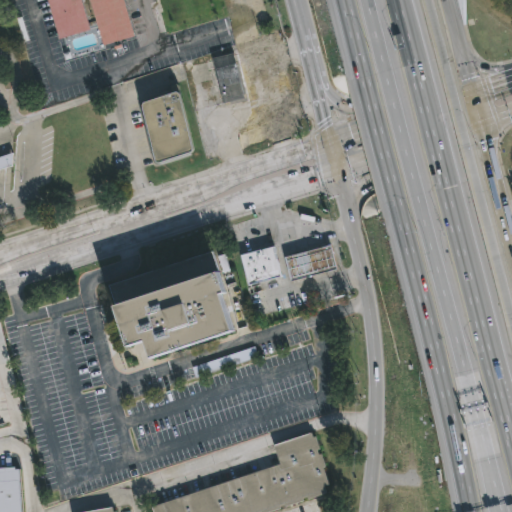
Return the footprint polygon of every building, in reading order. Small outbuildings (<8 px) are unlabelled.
[(80,0),(89,30),(59,39),(47,0),(80,0)] [(122,0),(134,36),(104,45),(90,0),(122,0)] [(215,0),(219,12),(207,15),(209,20),(183,28),(182,23),(178,24),(177,21),(171,22),(164,0),(215,0)] [(212,59),(222,104),(244,99),(233,54),(212,59)] [(286,94),(282,77),(248,84),(252,102),(286,94)] [(178,92),(193,153),(156,165),(141,104),(178,92)] [(0,171),(0,158),(11,155),(11,168),(0,171)] [(284,259),(329,247),(335,268),(290,280),(284,259)] [(209,248),(106,283),(127,346),(145,341),(151,359),(233,332),(220,293),(224,292),(209,248)] [(240,257),(273,248),(280,278),(247,286),(240,257)] [(152,511),(151,508),(280,466),(274,447),(311,435),(328,487),(323,488),(325,495),(273,511),(152,511)] [(0,511),(21,511),(18,471),(0,472),(0,511)]
